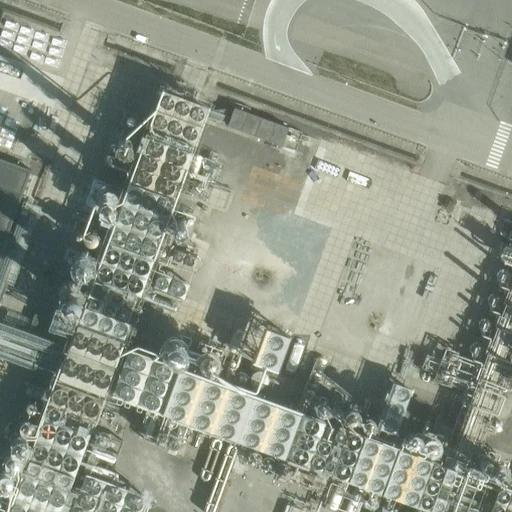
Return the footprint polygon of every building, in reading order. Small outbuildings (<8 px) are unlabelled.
[(154,511),(156,508),(86,482),(116,403),(411,511),(511,511),(511,507),(502,504),(509,486),(484,476),(511,400),(511,314),(491,372),(456,359),(442,396),(477,409),(454,470),(400,450),(421,392),(399,384),(378,442),(275,403),(296,347),(274,338),(253,395),(135,352),(190,201),(210,209),(224,174),(200,164),(217,122),(177,106),(163,140),(128,126),(107,178),(122,184),(72,310),(91,317),(54,415),(41,410),(9,495),(23,500),(18,511),(154,511)] [(303,131),(234,107),(228,126),(296,150),(303,131)] [(0,255),(31,172),(0,160),(0,255)] [(71,329),(34,315),(28,333),(65,347),(71,329)] [(323,315),(313,346),(329,351),(339,320),(323,315)] [(20,346),(21,365),(43,364),(42,344),(20,346)]
